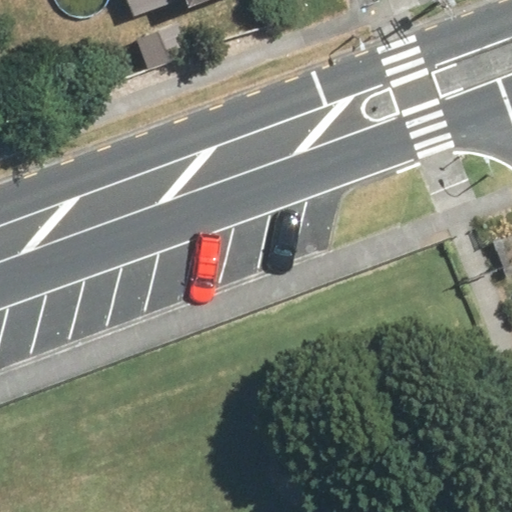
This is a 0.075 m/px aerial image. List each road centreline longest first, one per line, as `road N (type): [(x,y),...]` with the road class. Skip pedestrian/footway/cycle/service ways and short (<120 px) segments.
road 1 (secondary): [(0,252),(270,153)]
road 2 (secondary): [(270,153),(352,80),(511,18)]
road 3 (secondary): [(511,113),(370,158),(270,153)]
